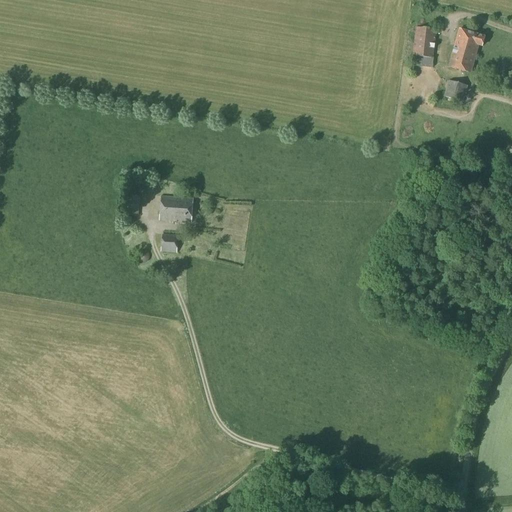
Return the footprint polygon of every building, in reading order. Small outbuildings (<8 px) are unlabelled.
[(431,69),(436,30),(415,28),(411,66),(431,69)] [(481,47),(484,37),(459,29),(448,68),(470,74),(478,46),(481,47)] [(462,102),(467,86),(448,81),(443,97),(462,102)] [(138,217),(139,197),(127,196),(125,216),(138,217)] [(191,224),(193,199),(185,198),(160,197),(159,221),(191,224)] [(176,254),(177,236),(161,234),(160,252),(176,254)]
